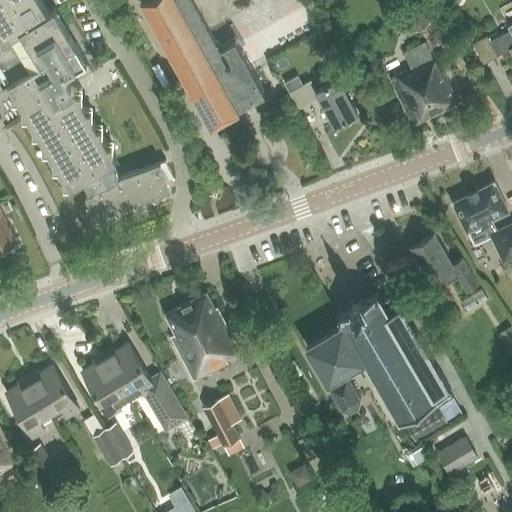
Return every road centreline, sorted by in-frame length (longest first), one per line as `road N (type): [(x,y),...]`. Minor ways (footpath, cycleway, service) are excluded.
road 1 (unclassified): [(71,290),(511,129)]
road 2 (residential): [(71,290),(0,149)]
